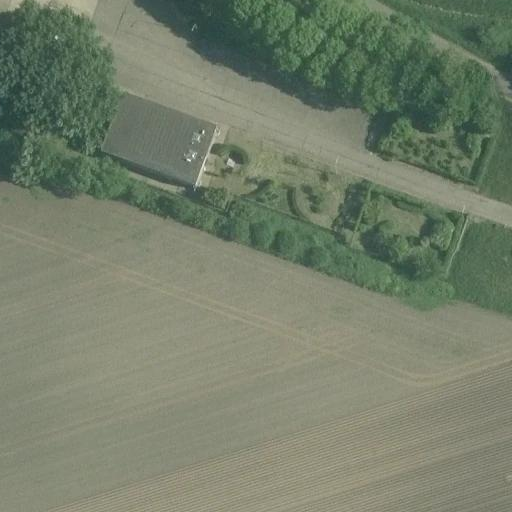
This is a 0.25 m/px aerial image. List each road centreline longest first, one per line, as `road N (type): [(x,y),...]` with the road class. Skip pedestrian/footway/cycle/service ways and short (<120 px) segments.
road 1 (unknown): [(511,224),(316,150),(157,74)]
road 2 (unclassified): [(511,95),(351,0)]
